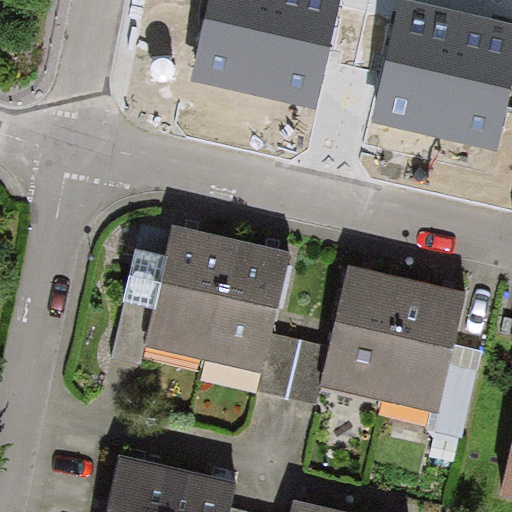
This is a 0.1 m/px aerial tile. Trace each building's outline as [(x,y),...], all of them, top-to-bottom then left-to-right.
[(280,0),(216,0),(211,23),(200,68),(261,83),(280,0)] [(342,0),(280,0),(261,83),(319,96),(336,27),(342,0)] [(459,22),(398,8),(394,27),(379,88),(373,114),(433,128),(459,22)] [(511,69),(511,35),(459,22),(433,128),(495,142),(511,69)] [(230,239),(174,226),(167,256),(149,335),(206,347),(230,239)] [(291,252),(230,239),(206,347),(266,361),(273,331),(291,252)] [(167,256),(136,249),(111,358),(142,365),(149,335),(167,256)] [(408,279),(350,266),(332,344),(325,376),(383,389),(408,279)] [(467,293),(408,279),(383,389),(442,402),(451,363),(467,293)] [(332,344),(273,331),(266,361),(259,390),(319,404),(325,376),(332,344)] [(468,439),(484,370),(451,363),(442,402),(436,432),(468,439)] [(511,452),(503,489),(511,490),(511,452)] [(170,511),(181,468),(120,455),(106,511),(170,511)] [(237,481),(181,468),(170,511),(230,511),(232,503),(237,481)] [(354,511),(296,499),(292,511),(354,511)] [(270,511),(232,503),(230,511),(270,511)]
